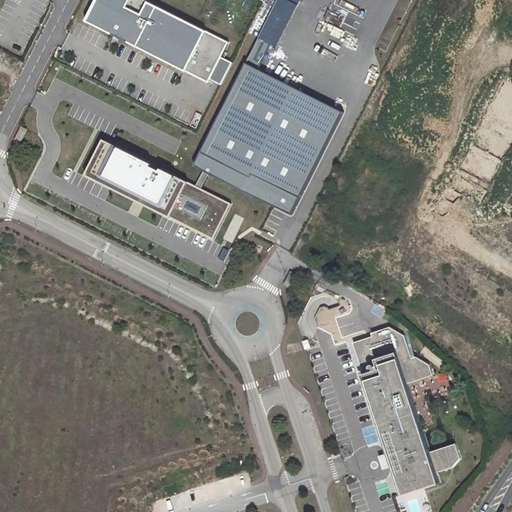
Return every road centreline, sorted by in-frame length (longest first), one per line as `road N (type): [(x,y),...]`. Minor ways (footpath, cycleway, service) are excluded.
road 1 (unknown): [(47,103),(50,181),(219,264)]
road 2 (unclassified): [(0,198),(218,308)]
road 3 (unclassified): [(0,136),(68,0)]
road 4 (unknown): [(47,103),(61,90),(173,144)]
